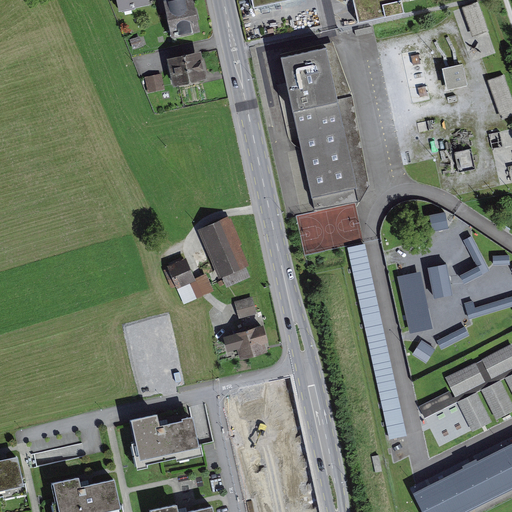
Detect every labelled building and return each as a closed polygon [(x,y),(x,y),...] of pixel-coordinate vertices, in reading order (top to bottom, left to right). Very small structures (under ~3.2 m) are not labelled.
[(202,0),(172,0),(179,30),(207,25),(202,0)] [(355,0),(360,23),(404,13),(401,0),(355,0)] [(200,49),(174,55),(180,82),(206,76),(200,49)] [(333,50),(284,59),(315,198),(318,206),(357,201),(369,184),(352,96),(333,50)] [(445,65),(450,86),(471,81),(465,60),(445,65)] [(511,88),(505,70),(491,76),(502,107),(511,103),(511,88)] [(162,72),(144,74),(148,90),(166,87),(162,72)] [(473,144),(457,147),(461,167),(476,164),(473,144)] [(447,229),(444,214),(431,217),(434,232),(447,229)] [(203,229),(221,273),(244,263),(226,219),(203,229)] [(489,271),(472,238),(464,242),(482,274),(489,271)] [(405,435),(364,247),(349,250),(391,438),(405,435)] [(192,276),(184,256),(169,262),(177,282),(192,276)] [(452,295),(446,267),(428,270),(434,299),(452,295)] [(482,275),(478,268),(461,276),(465,284),(482,275)] [(431,328),(420,273),(399,278),(411,333),(431,328)] [(252,298),(238,302),(241,314),(256,310),(252,298)] [(511,298),(475,310),(473,302),(465,305),(470,319),(511,305),(511,298)] [(259,327),(234,333),(240,356),(265,349),(259,327)] [(468,336),(465,330),(439,342),(442,349),(468,336)] [(434,350),(422,342),(414,355),(425,363),(434,350)] [(511,366),(511,351),(510,347),(484,360),(492,376),(511,366)] [(483,382),(475,366),(449,379),(457,395),(483,382)] [(511,410),(511,408),(499,383),(483,391),(497,418),(511,410)] [(235,402),(259,511),(320,511),(293,389),(235,402)] [(489,422),(476,395),(459,403),(473,430),(489,422)] [(120,420),(131,465),(199,449),(192,417),(162,424),(155,425),(152,413),(120,420)] [(511,442),(415,490),(426,511),(458,511),(511,485),(511,442)] [(0,492),(19,488),(12,456),(0,458),(0,492)] [(37,482),(44,511),(108,511),(116,510),(109,478),(78,485),(72,487),(69,475),(37,482)] [(139,509),(139,511),(211,511),(210,505),(183,511),(179,511),(173,511),(171,501),(139,509)]
